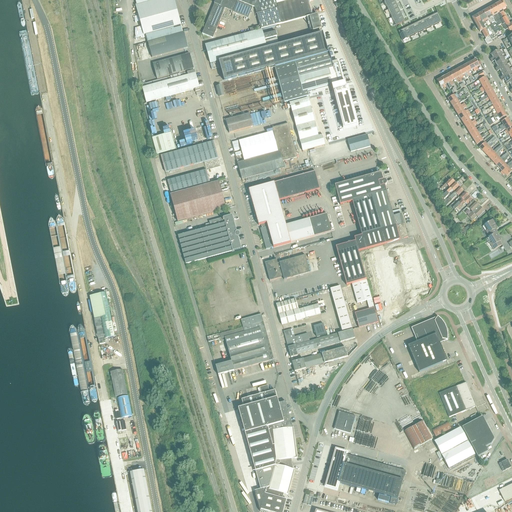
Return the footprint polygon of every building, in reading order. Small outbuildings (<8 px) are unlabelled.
[(144,35),(146,35),(181,25),(173,0),(154,0),(137,5),(135,5),(144,35)] [(275,0),(217,0),(216,4),(215,4),(202,34),(213,38),(225,9),(233,12),(233,13),(248,19),(253,8),(252,8),(253,7),(254,7),(259,26),(249,28),(250,32),(282,24),(275,0)] [(309,4),(307,0),(275,0),(277,4),(282,23),(306,17),(312,16),(311,12),(312,12),(309,4)] [(397,6),(394,0),(389,0),(384,3),(386,7),(388,10),(387,10),(397,6)] [(503,1),(495,5),(500,15),(501,15),(503,19),(502,19),(508,29),(510,32),(511,31),(511,22),(510,24),(502,10),(506,8),(505,4),(503,1)] [(495,5),(488,9),(498,26),(501,24),(502,25),(505,30),(508,29),(502,19),(503,19),(501,15),(500,15),(495,5)] [(401,13),(397,6),(387,10),(390,15),(392,18),(391,18),(401,13)] [(488,9),(483,12),(497,37),(499,40),(504,37),(498,26),(488,9)] [(492,40),(497,37),(483,12),(477,15),(492,40)] [(405,21),(401,13),(391,18),(393,23),(394,22),(396,26),(405,21)] [(438,13),(430,17),(434,26),(439,24),(438,24),(442,22),(438,13)] [(312,16),(306,17),(308,24),(308,25),(309,25),(310,32),(311,32),(310,28),(311,28),(312,31),(321,29),(317,14),(312,16)] [(492,40),(477,15),(472,18),(474,22),(480,32),(481,31),(486,39),(484,40),(487,45),(492,42),(492,40)] [(434,26),(430,17),(422,20),(426,30),(431,28),(431,27),(434,26)] [(426,30),(422,20),(414,24),(419,34),(423,32),(423,31),(426,30)] [(419,34),(414,24),(406,28),(411,37),(415,35),(418,33),(418,34),(419,34)] [(183,33),(181,25),(146,35),(148,42),(183,33)] [(411,37),(406,28),(398,31),(403,41),(408,39),(407,38),(410,37),(411,38),(411,37)] [(270,69),(275,68),(329,53),(324,33),(320,34),(279,45),(277,38),(265,41),(262,30),(205,46),(210,63),(219,61),(224,81),(270,69)] [(276,32),(264,35),(265,40),(277,37),(276,32)] [(184,33),(183,33),(148,42),(152,58),(188,48),(184,33)] [(490,60),(491,61),(502,56),(499,51),(491,55),(493,59),(490,60)] [(331,85),(337,83),(332,64),(329,53),(275,68),(284,102),(308,96),(307,91),(331,85)] [(153,64),(157,79),(190,70),(194,69),(190,54),(153,64)] [(494,62),(496,65),(504,60),(502,56),(491,61),(492,63),(494,62)] [(496,69),(496,71),(507,65),(504,60),(496,65),(498,68),(496,69)] [(471,62),(467,65),(470,71),(473,69),(474,72),(476,71),(475,69),(471,62)] [(337,83),(331,85),(333,92),(335,92),(344,129),(357,125),(347,88),(345,89),(338,63),(332,64),(337,83)] [(500,71),(501,74),(509,69),(507,65),(496,71),(497,72),(500,71)] [(463,67),(458,69),(463,78),(465,76),(466,78),(468,77),(463,67)] [(458,69),(454,72),(459,80),(460,82),(462,81),(461,79),(463,78),(458,69)] [(501,78),(501,80),(511,74),(509,69),(501,74),(503,77),(501,78)] [(195,92),(200,91),(194,71),(187,73),(187,76),(186,76),(185,73),(141,86),(146,103),(171,96),(172,99),(176,98),(175,95),(194,90),(195,92)] [(454,72),(450,74),(453,80),(456,79),(457,82),(459,80),(454,72)] [(504,80),(506,83),(511,79),(511,74),(501,80),(502,81),(504,80)] [(441,78),(445,85),(447,84),(450,89),(452,88),(451,86),(445,76),(441,78)] [(446,87),(445,85),(441,78),(437,81),(440,87),(443,86),(444,89),(446,87)] [(480,83),(477,85),(478,87),(481,86),(488,82),(485,78),(479,81),(480,83)] [(480,89),(481,91),(490,86),(488,82),(481,86),(483,88),(480,89)] [(481,103),(486,100),(495,95),(493,91),(486,94),(487,96),(480,100),(481,103)] [(448,99),(451,104),(459,98),(458,96),(456,98),(454,95),(448,99)] [(488,104),(497,99),(495,95),(486,100),(487,102),(489,100),(490,102),(488,104)] [(451,104),(453,108),(459,104),(463,102),(460,97),(459,98),(451,104)] [(318,136),(308,98),(290,103),(302,151),(325,145),(322,135),(318,136)] [(488,104),(490,109),(500,103),(497,99),(488,104)] [(490,109),(493,113),(502,108),(500,103),(490,109)] [(453,108),(456,112),(466,106),(464,104),(461,106),(459,104),(453,108)] [(456,112),(458,116),(465,112),(467,110),(466,108),(467,107),(466,106),(456,112)] [(494,117),(495,117),(504,112),(502,108),(493,113),(494,115),(493,116),(494,117)] [(458,116),(461,120),(470,114),(467,110),(465,112),(458,116)] [(504,112),(495,117),(496,119),(497,119),(498,121),(507,117),(504,112)] [(226,121),(229,133),(253,126),(250,114),(226,121)] [(461,120),(464,125),(470,121),(470,120),(472,119),(471,117),(471,116),(470,114),(461,120)] [(499,127),(501,129),(511,123),(508,119),(501,123),(503,125),(499,127)] [(464,125),(466,129),(476,122),(475,120),(471,123),(470,121),(464,125)] [(466,129),(469,133),(475,129),(474,126),(477,124),(476,122),(466,129)] [(505,129),(507,131),(511,127),(511,125),(511,123),(501,129),(502,131),(505,129)] [(282,161),(297,157),(288,124),(272,128),(279,152),(237,163),(242,180),(284,168),(282,161)] [(469,133),(471,137),(481,130),(480,129),(476,131),(475,129),(469,133)] [(471,137),(474,141),(480,137),(479,135),(482,132),(481,130),(471,137)] [(171,133),(152,138),(156,155),(175,149),(171,133)] [(480,137),(474,141),(477,145),(483,141),(481,139),(485,137),(484,136),(485,135),(484,134),(480,137)] [(347,140),(351,152),(370,147),(367,135),(347,140)] [(479,148),(483,152),(492,143),(493,142),(496,139),(497,139),(495,137),(487,145),(485,143),(479,148)] [(160,156),(165,172),(218,157),(213,141),(160,156)] [(483,152),(486,156),(492,150),(490,148),(494,145),(492,143),(483,152)] [(486,156),(490,159),(502,148),(500,146),(494,152),(492,150),(486,156)] [(490,159),(493,163),(499,157),(501,155),(499,153),(503,149),(502,148),(490,159)] [(496,166),(508,155),(509,155),(507,153),(501,159),(499,157),(493,163),(496,166)] [(508,155),(496,166),(500,170),(505,165),(504,163),(504,162),(505,162),(508,160),(507,159),(509,160),(511,158),(508,155)] [(500,173),(502,175),(511,166),(511,165),(510,164),(508,166),(507,166),(505,165),(500,170),(502,172),(500,173)] [(511,165),(511,166),(502,175),(503,176),(504,175),(507,177),(511,172),(510,170),(511,169),(511,168),(511,164),(511,165)] [(167,180),(170,192),(209,181),(206,170),(167,180)] [(274,183),(249,190),(259,226),(261,225),(262,228),(260,229),(266,249),(273,247),(273,248),(331,231),(327,214),(286,225),(279,200),(320,189),(315,171),(274,183)] [(335,186),(337,192),(340,205),(352,202),(362,236),(354,238),(355,242),(336,248),(346,286),(352,284),(366,280),(358,252),(408,238),(407,233),(408,232),(407,230),(406,231),(401,214),(393,216),(385,186),(386,185),(387,184),(387,183),(386,182),(386,181),(384,180),(383,180),(381,173),(335,186)] [(449,188),(454,182),(451,179),(441,188),(442,189),(443,189),(444,190),(447,187),(446,186),(447,186),(449,188)] [(225,208),(221,192),(218,181),(170,195),(177,221),(225,208)] [(455,183),(450,189),(452,190),(454,192),(459,187),(455,183)] [(455,192),(449,198),(452,201),(455,197),(456,195),(458,197),(463,192),(463,191),(460,188),(455,192)] [(458,203),(452,209),(454,211),(458,208),(468,197),(465,193),(460,198),(462,200),(459,203),(458,203)] [(468,197),(458,208),(459,209),(465,204),(467,206),(472,201),(468,197)] [(467,208),(471,212),(467,216),(472,221),(477,217),(478,218),(484,212),(473,201),(467,208)] [(232,215),(223,218),(209,222),(210,226),(178,235),(186,264),(232,251),(241,249),(232,216),(232,215)] [(486,231),(490,238),(497,233),(495,230),(497,228),(493,221),(485,225),(488,230),(486,231)] [(458,227),(462,236),(467,232),(462,225),(458,227)] [(497,233),(490,238),(489,238),(492,243),(490,244),(494,250),(501,246),(499,242),(502,241),(497,233)] [(383,259),(392,293),(411,288),(413,295),(430,287),(416,254),(415,251),(383,259)] [(284,280),(310,273),(305,256),(278,263),(277,260),(265,263),(270,281),(282,278),(281,277),(284,277),(284,280)] [(367,301),(369,309),(355,313),(359,328),(378,323),(366,280),(352,284),(357,303),(367,301)] [(343,295),(341,287),(331,290),(333,298),(343,295)] [(94,320),(99,345),(105,344),(105,339),(115,337),(106,293),(90,297),(94,320)] [(280,316),(299,310),(296,300),(277,305),(280,316)] [(302,320),(321,315),(318,305),(299,310),(302,320)] [(302,320),(299,310),(280,316),(282,326),(302,320)] [(417,342),(407,346),(419,373),(439,364),(442,363),(447,361),(445,357),(440,346),(439,343),(444,342),(444,340),(447,340),(447,335),(447,330),(445,325),(442,321),(438,317),(436,320),(434,319),(414,327),(411,328),(417,342)] [(340,323),(343,331),(352,329),(350,321),(340,323)] [(317,337),(326,334),(324,324),(314,327),(317,337)] [(307,334),(301,336),(295,337),(293,329),(284,331),(288,346),(309,340),(307,334)] [(330,336),(326,338),(288,348),(291,358),(298,356),(298,355),(341,343),(355,339),(353,330),(338,334),(330,336)] [(293,362),(296,372),(348,357),(346,347),(293,362)] [(110,386),(113,385),(115,397),(127,395),(122,370),(110,372),(111,373),(108,373),(110,386)] [(465,411),(476,407),(466,383),(439,394),(449,418),(465,411)] [(288,495),(294,470),(293,470),(291,459),(297,458),(293,428),(289,413),(291,413),(290,408),(288,409),(286,401),(279,403),(275,390),(270,392),(268,385),(260,388),(261,394),(242,399),(244,407),(238,408),(260,489),(254,491),(260,511),(261,510),(270,511),(283,511),(287,499),(282,498),(284,494),(288,495)] [(117,399),(121,418),(132,416),(128,396),(117,399)] [(334,429),(350,434),(355,416),(339,412),(334,429)] [(462,428),(478,457),(488,452),(486,447),(491,444),(494,439),(482,417),(462,428)] [(125,421),(116,423),(118,432),(126,430),(125,421)] [(404,432),(414,450),(433,439),(424,422),(404,432)] [(432,430),(436,438),(451,429),(447,422),(432,430)] [(475,455),(460,428),(454,431),(434,442),(449,469),(475,455)] [(337,450),(326,487),(337,490),(339,483),(365,490),(377,493),(398,499),(405,472),(353,457),(349,456),(347,455),(347,453),(337,450)] [(499,464),(503,471),(511,467),(507,460),(499,464)] [(130,473),(137,511),(151,511),(144,470),(130,473)] [(511,483),(499,490),(504,502),(511,497),(511,483)] [(482,502),(485,508),(492,505),(489,498),(482,502)]
